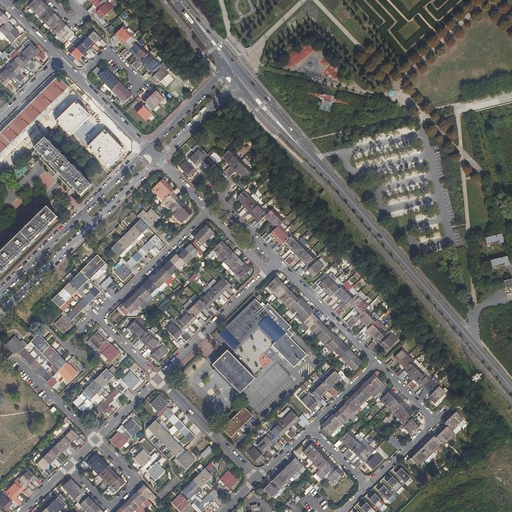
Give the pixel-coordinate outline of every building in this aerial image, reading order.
[(34,12),(44,3),(40,0),(34,0),(28,6),(31,8),(34,12)] [(104,0),(96,8),(99,10),(97,12),(103,19),(113,9),(104,0)] [(40,18),(49,9),(44,3),(34,12),(40,18)] [(46,24),(55,15),(49,9),(40,18),(46,24)] [(51,29),(60,21),(55,15),(46,24),(48,26),(51,29)] [(0,29),(0,30),(7,23),(9,21),(3,16),(0,18),(0,29)] [(57,35),(66,26),(60,21),(51,29),(57,35)] [(0,30),(6,37),(14,30),(7,23),(0,30)] [(68,40),(74,35),(66,26),(57,35),(55,37),(60,43),(63,41),(65,39),(68,41),(68,40)] [(16,40),(20,36),(14,30),(6,37),(13,44),(16,40)] [(92,30),(87,36),(94,44),(100,38),(92,30)] [(126,31),(111,45),(114,48),(121,41),(124,44),(132,36),(126,31)] [(94,44),(87,36),(81,41),(90,51),(95,56),(97,53),(91,47),(94,44)] [(137,42),(132,36),(124,44),(129,50),(137,42)] [(25,49),(33,57),(39,52),(31,43),(31,44),(28,41),(23,47),(25,49)] [(90,51),(81,41),(75,47),(83,55),(86,52),(93,58),(95,56),(90,51)] [(143,48),(137,42),(129,50),(132,53),(135,56),(143,48)] [(11,46),(3,53),(6,56),(14,49),(11,46)] [(83,55),(75,47),(69,53),(83,67),(86,64),(80,58),(83,55)] [(141,61),(149,54),(143,48),(135,56),(138,59),(132,66),(134,68),(139,63),(141,61)] [(27,63),(33,57),(25,49),(19,55),(27,63)] [(132,53),(129,50),(127,52),(123,57),(125,59),(132,53)] [(146,67),(154,59),(149,54),(141,61),(146,67)] [(19,55),(14,61),(22,69),(27,63),(19,55)] [(152,73),(160,65),(154,59),(146,67),(152,73)] [(14,61),(8,66),(16,74),(22,69),(14,61)] [(169,74),(160,65),(152,73),(155,76),(152,78),(158,85),(169,74)] [(16,74),(8,66),(2,72),(10,80),(16,74)] [(97,68),(93,72),(105,84),(113,76),(106,69),(102,73),(97,68)] [(2,72),(0,73),(0,81),(4,86),(10,80),(2,72)] [(54,75),(0,131),(0,154),(65,91),(67,88),(54,75)] [(119,83),(113,76),(105,84),(112,90),(119,83)] [(126,89),(119,83),(112,90),(118,97),(126,89)] [(132,96),(126,89),(118,97),(125,104),(132,96)] [(154,89),(148,94),(158,104),(164,98),(154,89)] [(148,94),(143,100),(146,104),(152,110),(158,104),(148,94)] [(150,112),(152,110),(146,104),(144,106),(142,104),(136,111),(145,120),(152,114),(150,112)] [(81,196),(92,185),(45,138),(34,149),(81,196)] [(194,152),(200,147),(197,144),(192,150),(194,152)] [(210,157),(215,152),(213,150),(208,154),(200,147),(194,152),(202,161),(209,167),(212,164),(207,160),(206,158),(208,155),(210,157)] [(228,163),(236,155),(230,149),(221,158),(215,152),(210,157),(215,162),(218,166),(224,160),(228,163)] [(202,161),(194,152),(188,158),(189,159),(191,161),(198,168),(199,169),(203,173),(206,171),(199,164),(202,161)] [(227,175),(242,161),(236,155),(228,163),(231,166),(225,172),(227,175)] [(191,161),(189,159),(180,167),(190,178),(199,169),(198,168),(191,161)] [(239,175),(247,166),(242,161),(227,175),(230,177),(236,171),(239,175)] [(241,189),(247,183),(245,180),(253,172),(247,166),(239,175),(242,178),(236,184),(240,188),(241,189)] [(152,190),(158,196),(168,186),(163,180),(152,190)] [(168,186),(158,196),(164,201),(172,193),(174,191),(168,186)] [(242,205),(251,197),(245,191),(236,199),(234,196),(228,202),(228,204),(233,208),(239,202),(242,205)] [(164,201),(162,203),(168,209),(178,199),(172,193),(164,201)] [(241,217),(256,202),(259,199),(254,194),(251,197),(242,205),(245,208),(239,214),(241,217)] [(178,199),(168,209),(173,215),(181,207),(183,205),(178,199)] [(253,217),(262,208),(256,202),(241,217),(244,220),(250,213),(253,217)] [(0,273),(57,218),(47,207),(0,252),(0,273)] [(181,207),(173,215),(182,223),(192,213),(186,207),(183,210),(181,207)] [(264,217),(268,214),(262,208),(253,217),(257,220),(250,226),(253,229),(258,224),(264,217)] [(151,209),(140,220),(141,220),(148,228),(150,226),(151,227),(160,218),(151,209)] [(270,223),(279,215),(273,209),(268,214),(264,217),(270,223)] [(279,226),(282,223),(284,221),(279,215),(270,223),(276,229),(279,226)] [(141,220),(135,226),(142,234),(148,228),(141,220)] [(285,232),(288,229),(282,223),(279,226),(276,229),(269,236),(264,240),(267,243),(273,237),(276,240),(285,232)] [(135,226),(129,232),(137,239),(142,234),(135,226)] [(200,232),(208,240),(214,233),(206,226),(200,232)] [(129,232),(124,237),(131,245),(137,239),(129,232)] [(193,242),(199,247),(201,245),(202,246),(208,240),(200,232),(194,238),(196,240),(193,242)] [(285,243),(291,237),(285,232),(276,240),(282,246),(285,243)] [(155,235),(149,241),(155,246),(160,241),(155,235)] [(290,249),(299,241),(293,235),(291,237),(285,243),(290,249)] [(124,237),(118,243),(125,250),(131,245),(124,237)] [(299,241),(304,247),(308,243),(302,238),(299,241)] [(149,241),(144,246),(149,252),(155,246),(149,241)] [(161,241),(156,246),(160,251),(166,245),(161,241)] [(296,255),(304,247),(299,241),(290,249),(296,255)] [(185,250),(193,258),(199,252),(196,250),(199,247),(193,242),(191,244),(185,250)] [(213,251),(218,257),(227,248),(222,242),(215,248),(213,251)] [(118,243),(112,249),(120,256),(125,250),(118,243)] [(144,246),(138,252),(143,257),(149,252),(144,246)] [(155,257),(160,251),(155,247),(150,252),(155,257)] [(302,261),(310,252),(304,247),(296,255),(302,261)] [(218,257),(224,262),(233,253),(227,248),(218,257)] [(125,250),(120,256),(122,258),(122,259),(128,253),(125,250)] [(178,257),(184,263),(186,265),(193,258),(185,250),(178,257)] [(138,252),(132,257),(138,263),(143,257),(138,252)] [(308,266),(316,258),(310,252),(302,261),(307,266),(308,266)] [(224,262),(229,268),(238,259),(233,253),(224,262)] [(170,262),(178,270),(184,263),(178,257),(176,255),(170,262)] [(126,263),(132,269),(138,263),(132,257),(126,263)] [(129,271),(132,269),(126,263),(122,259),(122,258),(120,261),(120,262),(123,264),(117,270),(114,272),(123,282),(132,273),(129,271)] [(318,261),(316,258),(308,266),(310,268),(308,271),(314,277),(327,264),(321,258),(318,261)] [(235,274),(244,265),(238,259),(229,268),(235,274)] [(100,292),(104,289),(101,286),(100,286),(95,281),(92,278),(100,270),(91,261),(81,272),(89,280),(96,287),(100,292)] [(123,264),(120,262),(114,268),(117,270),(123,264)] [(170,262),(163,268),(171,276),(178,270),(170,262)] [(250,270),(244,265),(235,274),(241,279),(250,270)] [(163,268),(156,275),(164,283),(171,276),(163,268)] [(81,272),(75,278),(83,285),(89,280),(81,272)] [(320,284),(317,281),(311,287),(316,293),(323,287),(326,290),(335,282),(337,280),(332,273),(320,284)] [(150,281),(157,288),(158,289),(164,283),(156,275),(150,281)] [(225,291),(231,285),(227,281),(222,277),(217,282),(225,291)] [(273,292),(282,283),(276,277),(267,286),(273,292)] [(75,278),(69,284),(77,291),(83,285),(75,278)] [(344,285),(338,279),(337,280),(335,282),(341,288),(343,286),(344,285)] [(149,280),(142,287),(150,295),(157,288),(150,281),(149,280)] [(222,294),(225,291),(217,282),(211,288),(226,303),(228,300),(222,294)] [(341,288),(335,282),(326,290),(329,293),(322,299),(326,303),(330,298),(334,294),(341,288)] [(347,282),(343,286),(349,291),(349,292),(353,288),(347,282)] [(288,289),(282,283),(273,292),(279,298),(288,289)] [(69,284),(64,289),(71,297),(77,291),(69,284)] [(349,291),(343,286),(341,288),(334,294),(340,300),(349,291)] [(101,292),(100,292),(96,287),(90,293),(95,298),(101,292)] [(136,293),(144,301),(150,295),(142,287),(136,293)] [(211,288),(205,293),(213,302),(216,299),(223,305),(226,303),(211,288)] [(64,289),(58,295),(65,302),(71,297),(64,289)] [(288,289),(279,298),(284,304),(293,295),(288,289)] [(354,297),(349,292),(349,291),(340,300),(343,303),(334,311),(337,314),(342,310),(349,303),(352,299),(354,297)] [(90,293),(84,298),(89,304),(95,298),(90,293)] [(129,300),(137,308),(144,301),(136,293),(129,300)] [(205,293),(199,299),(208,307),(213,302),(205,293)] [(354,297),(352,299),(349,303),(354,309),(356,308),(363,300),(357,294),(354,297)] [(58,295),(52,300),(60,308),(65,302),(58,295)] [(293,295),(284,304),(290,310),(293,307),(299,301),(293,295)] [(84,298),(78,304),(84,309),(89,304),(84,298)] [(198,298),(192,303),(202,313),(205,310),(212,317),(214,314),(210,309),(208,307),(199,299),(198,298)] [(162,304),(165,308),(171,302),(168,299),(162,304)] [(240,344),(270,314),(255,299),(225,328),(240,344)] [(293,307),(300,313),(307,306),(301,299),(299,301),(293,307)] [(131,314),(137,308),(129,300),(123,306),(131,314)] [(360,315),(366,309),(369,306),(363,300),(356,308),(354,309),(358,312),(360,315)] [(192,303),(186,309),(188,311),(196,319),(202,313),(192,303)] [(73,309),(78,315),(84,309),(78,304),(73,309)] [(307,306),(300,313),(306,320),(312,314),(314,312),(307,306)] [(67,315),(72,320),(78,315),(73,309),(67,315)] [(360,315),(359,316),(357,318),(360,320),(362,322),(363,323),(371,315),(366,309),(360,315)] [(188,311),(182,316),(190,324),(193,321),(195,323),(198,321),(196,319),(188,311)] [(70,323),(72,320),(67,315),(64,313),(62,315),(63,316),(55,325),(64,333),(72,325),(70,323)] [(306,320),(303,323),(309,329),(318,320),(312,314),(306,320)] [(360,338),(366,332),(375,323),(377,321),(371,315),(363,323),(366,326),(364,328),(357,335),(360,338)] [(182,316),(177,322),(185,330),(187,332),(189,330),(187,328),(190,324),(182,316)] [(353,317),(346,323),(349,326),(353,322),(355,320),(353,317)] [(131,331),(134,335),(143,326),(137,320),(128,328),(127,330),(122,335),(125,337),(130,332),(131,331)] [(318,320),(309,329),(314,335),(324,326),(318,320)] [(182,333),(188,340),(191,337),(187,332),(185,330),(177,322),(174,325),(172,323),(166,329),(176,339),(182,333)] [(362,340),(367,334),(368,334),(372,337),(380,329),(375,323),(366,332),(360,338),(362,340)] [(140,340),(148,332),(143,326),(134,335),(140,340)] [(324,326),(314,335),(320,340),(329,331),(324,326)] [(380,341),(386,335),(380,329),(372,337),(374,339),(372,341),(373,342),(371,343),(368,346),(371,349),(373,348),(380,341)] [(329,331),(320,340),(326,346),(328,344),(335,337),(329,331)] [(19,354),(24,349),(26,346),(24,344),(23,345),(17,339),(21,335),(19,332),(5,346),(13,353),(14,354),(16,352),(19,354)] [(101,351),(109,343),(98,332),(90,341),(98,349),(98,348),(101,351)] [(142,342),(146,346),(154,337),(149,332),(148,332),(140,340),(139,342),(134,347),(136,349),(142,342)] [(304,352),(285,333),(272,345),(294,367),(308,354),(310,356),(312,353),(307,348),(304,352)] [(60,355),(65,350),(50,334),(45,339),(60,355)] [(388,337),(386,335),(380,341),(382,343),(380,344),(387,351),(397,340),(391,334),(390,335),(388,337)] [(37,348),(44,341),(38,335),(36,337),(31,342),(37,348)] [(328,344),(334,351),(342,343),(336,336),(335,337),(328,344)] [(142,355),(145,358),(151,352),(157,346),(160,343),(154,337),(146,346),(149,349),(142,355)] [(42,354),(49,347),(44,341),(37,348),(42,354)] [(120,353),(109,343),(101,351),(98,353),(101,356),(103,354),(108,359),(111,362),(120,353)] [(342,343),(334,351),(341,357),(349,350),(342,343)] [(157,346),(151,352),(154,354),(152,356),(158,363),(168,353),(162,346),(160,349),(157,346)] [(55,352),(49,347),(42,354),(48,359),(55,352)] [(24,360),(30,355),(24,349),(19,354),(24,360)] [(400,364),(409,356),(403,349),(394,358),(400,364)] [(240,394),(255,379),(227,350),(212,365),(240,394)] [(349,350),(341,357),(347,364),(355,356),(349,350)] [(61,358),(55,352),(48,359),(54,365),(61,358)] [(48,359),(42,354),(40,356),(45,362),(48,359)] [(30,366),(35,361),(30,355),(24,360),(30,366)] [(355,356),(347,364),(354,371),(362,363),(355,356)] [(413,362),(414,361),(409,356),(400,364),(406,370),(413,362)] [(66,364),(61,358),(54,365),(59,371),(61,369),(66,364)] [(419,368),(422,365),(416,360),(414,361),(413,362),(419,368)] [(41,366),(35,361),(30,366),(36,372),(41,366)] [(413,362),(406,370),(405,371),(407,373),(410,377),(419,368),(413,362)] [(69,366),(66,364),(61,369),(63,372),(61,374),(69,382),(77,374),(69,366)] [(427,372),(427,371),(422,365),(419,368),(410,377),(413,380),(407,386),(410,388),(427,372)] [(47,372),(41,366),(36,372),(41,377),(47,372)] [(331,368),(326,373),(327,375),(335,383),(339,380),(345,386),(347,384),(337,374),(335,371),(331,368)] [(109,371),(107,369),(101,375),(109,383),(114,377),(112,375),(109,371)] [(337,374),(347,384),(350,381),(340,371),(339,372),(337,374)] [(52,378),(47,372),(41,377),(47,383),(52,378)] [(121,384),(127,389),(128,387),(131,389),(139,381),(130,372),(122,380),(121,379),(119,381),(121,384)] [(430,379),(432,378),(427,372),(410,388),(412,391),(418,385),(422,388),(430,379)] [(109,383),(101,375),(95,381),(103,388),(109,383)] [(327,375),(321,380),(330,389),(335,383),(327,375)] [(374,375),(368,381),(377,390),(382,384),(374,375)] [(53,377),(52,378),(47,383),(52,388),(58,383),(53,377)] [(117,380),(114,377),(109,383),(111,385),(117,380)] [(436,385),(439,383),(433,377),(432,378),(430,379),(436,385)] [(427,394),(436,385),(430,379),(422,388),(427,394)] [(330,389),(321,380),(315,386),(324,394),(330,389)] [(103,388),(95,381),(89,386),(97,394),(103,388)] [(194,404),(201,398),(184,381),(177,388),(194,404)] [(368,381),(362,386),(371,395),(377,390),(368,381)] [(121,395),(127,389),(121,384),(115,390),(121,395)] [(445,394),(436,385),(427,394),(430,396),(428,397),(435,404),(445,394)] [(91,400),(97,394),(89,386),(84,392),(91,400)] [(324,394),(315,386),(310,392),(318,400),(320,402),(324,406),(327,404),(321,398),(324,394)] [(362,386),(356,392),(365,401),(371,395),(362,386)] [(106,391),(103,388),(97,394),(99,396),(100,397),(106,391)] [(115,401),(121,395),(115,390),(110,395),(115,401)] [(89,402),(91,400),(84,392),(82,394),(74,403),(82,412),(91,403),(89,402)] [(318,400),(310,392),(307,394),(305,392),(298,398),(311,411),(320,402),(318,400)] [(356,392),(350,397),(359,407),(362,404),(365,406),(368,404),(365,401),(356,392)] [(380,400),(386,406),(394,397),(395,397),(389,392),(384,397),(380,400)] [(99,396),(97,394),(91,400),(93,401),(94,402),(99,396)] [(109,406),(115,401),(110,395),(104,401),(109,406)] [(163,414),(168,409),(165,406),(168,404),(160,396),(150,405),(158,413),(156,415),(159,417),(163,414)] [(345,403),(346,404),(354,412),(359,407),(350,397),(345,403)] [(395,397),(394,397),(386,406),(391,412),(400,403),(395,397)] [(103,412),(109,406),(104,401),(98,407),(103,412)] [(214,425),(220,418),(204,401),(197,408),(214,425)] [(400,403),(391,412),(397,417),(406,409),(400,403)] [(346,404),(340,410),(348,419),(354,413),(354,412),(346,404)] [(100,415),(103,412),(98,407),(95,410),(100,415)] [(231,438),(253,416),(244,407),(222,429),(231,438)] [(288,407),(282,413),(285,416),(291,410),(288,407)] [(174,415),(168,409),(163,414),(168,420),(174,415)] [(401,425),(411,415),(411,414),(406,409),(397,417),(395,420),(400,426),(401,425)] [(303,428),(305,425),(291,410),(285,416),(293,424),(297,421),(303,428)] [(342,424),(343,424),(348,419),(340,410),(334,416),(342,424)] [(453,410),(448,415),(458,425),(464,420),(453,410)] [(179,420),(174,415),(168,420),(174,426),(179,420)] [(333,415),(327,420),(336,429),(342,424),(334,416),(333,415)] [(411,415),(401,425),(410,434),(420,424),(411,415)] [(445,424),(455,434),(461,429),(461,428),(458,425),(448,415),(442,421),(445,424)] [(285,416),(279,421),(288,430),(293,424),(285,416)] [(122,426),(119,428),(129,438),(132,436),(141,428),(132,420),(124,428),(122,426)] [(185,426),(179,420),(174,426),(179,431),(185,426)] [(336,429),(327,420),(321,426),(330,435),(331,434),(336,429)] [(458,425),(461,428),(466,423),(464,420),(458,425)] [(156,421),(154,422),(148,429),(154,434),(161,427),(156,421)] [(288,430),(279,421),(273,427),(282,436),(288,430)] [(449,440),(452,442),(455,439),(453,436),(455,434),(445,424),(439,429),(449,440)] [(191,432),(185,426),(179,431),(185,437),(191,432)] [(161,427),(154,434),(159,440),(167,432),(161,427)] [(282,436),(273,427),(267,433),(276,441),(282,436)] [(70,428),(64,433),(72,442),(78,436),(70,428)] [(129,438),(119,428),(117,430),(119,432),(111,441),(119,449),(128,441),(127,440),(129,438)] [(442,444),(443,446),(449,440),(439,429),(433,435),(442,444)] [(346,445),(355,437),(349,431),(343,437),(341,439),(346,445)] [(173,438),(167,432),(159,440),(165,446),(173,438)] [(196,437),(191,432),(185,437),(191,443),(196,437)] [(72,442),(64,433),(58,439),(67,448),(72,442)] [(276,441),(267,433),(265,435),(263,433),(260,436),(262,438),(270,447),(273,444),(276,441)] [(426,439),(436,450),(442,444),(433,435),(432,434),(426,439)] [(352,451),(352,450),(360,442),(355,437),(346,445),(352,451)] [(178,444),(173,438),(165,446),(170,452),(178,444)] [(264,453),(271,459),(273,456),(267,450),(270,447),(262,438),(256,444),(259,447),(264,453)] [(67,448),(58,439),(52,445),(61,453),(64,450),(67,448)] [(433,453),(436,450),(426,439),(420,445),(432,458),(435,455),(433,453)] [(277,443),(276,441),(273,444),(280,450),(282,448),(277,443)] [(308,458),(319,448),(313,442),(312,443),(310,441),(305,446),(307,448),(303,452),(308,458)] [(358,456),(366,448),(360,442),(352,450),(358,456)] [(184,449),(178,444),(170,452),(176,457),(184,449)] [(61,453),(52,445),(47,450),(55,459),(61,453)] [(414,451),(420,457),(426,463),(427,464),(433,458),(432,458),(420,445),(416,449),(414,451)] [(203,458),(212,449),(209,446),(200,455),(203,458)] [(264,453),(259,447),(257,450),(254,447),(248,453),(258,464),(264,457),(262,455),(264,453)] [(324,453),(319,448),(308,458),(314,463),(324,454),(324,453)] [(366,459),(372,454),(366,448),(358,456),(363,462),(366,459)] [(186,452),(184,449),(176,457),(178,460),(186,469),(195,460),(187,451),(186,452)] [(55,459),(47,450),(41,456),(49,465),(52,462),(55,459)] [(139,470),(142,473),(146,469),(155,460),(152,457),(151,458),(143,450),(134,459),(142,467),(139,470)] [(422,469),(424,467),(425,466),(424,465),(426,463),(420,457),(414,451),(408,456),(410,458),(415,463),(420,469),(421,468),(422,469)] [(374,456),(372,454),(366,459),(368,462),(367,464),(373,470),(383,460),(377,453),(374,456)] [(41,456),(39,454),(33,460),(43,471),(49,465),(41,456)] [(87,463),(93,469),(102,460),(96,454),(87,463)] [(324,454),(314,463),(313,464),(319,470),(329,460),(324,454)] [(287,462),(297,472),(303,466),(302,465),(293,456),(287,462)] [(56,460),(55,459),(52,462),(58,467),(61,465),(56,460)] [(93,469),(99,475),(108,466),(102,460),(93,469)] [(157,462),(155,460),(146,469),(148,471),(147,472),(155,480),(164,471),(156,463),(157,462)] [(320,471),(325,476),(332,468),(335,466),(329,460),(319,470),(320,471)] [(281,467),(292,478),(297,472),(287,462),(281,467)] [(99,475),(104,481),(113,472),(108,466),(99,475)] [(212,466),(207,471),(212,476),(217,471),(212,466)] [(286,483),(292,478),(281,467),(276,473),(286,483)] [(332,468),(325,476),(334,485),(344,475),(337,468),(335,471),(332,468)] [(392,470),(389,473),(392,477),(399,483),(402,480),(405,484),(410,478),(401,468),(395,474),(392,470)] [(27,469),(22,474),(30,483),(32,481),(34,482),(35,481),(40,486),(42,483),(27,469)] [(205,469),(199,475),(206,482),(212,477),(212,476),(207,471),(205,469)] [(104,481),(110,487),(119,478),(113,472),(104,481)] [(218,483),(219,484),(224,489),(227,487),(229,489),(237,481),(229,472),(218,483)] [(276,473),(270,478),(273,481),(278,487),(280,489),(286,483),(276,473)] [(30,483),(22,474),(16,480),(25,488),(26,490),(31,495),(33,492),(27,486),(30,483)] [(193,480),(201,488),(206,482),(199,475),(193,480)] [(399,483),(392,477),(386,483),(383,479),(380,482),(383,485),(390,492),(393,489),(396,492),(402,486),(399,483)] [(119,478),(110,487),(115,492),(125,483),(119,478)] [(77,486),(71,479),(63,487),(69,494),(77,486)] [(25,488),(16,480),(10,485),(19,494),(25,488)] [(193,480),(188,486),(195,494),(201,488),(193,480)] [(278,487),(273,481),(270,484),(267,481),(261,487),(271,497),(278,491),(276,489),(278,487)] [(219,484),(213,489),(219,495),(224,489),(219,484)] [(13,500),(19,506),(22,504),(17,499),(18,497),(17,496),(19,494),(10,485),(4,491),(13,500)] [(139,491),(148,500),(153,494),(145,485),(139,491)] [(393,495),(390,492),(383,485),(378,491),(374,488),(371,490),(375,494),(382,500),(384,498),(387,501),(393,495)] [(69,494),(77,503),(84,497),(81,494),(83,492),(77,486),(69,494)] [(183,493),(189,499),(195,494),(188,486),(182,492),(183,493)] [(213,489),(208,495),(213,500),(219,495),(213,489)] [(10,502),(13,500),(4,491),(0,495),(0,504),(6,510),(12,504),(10,502)] [(146,509),(151,504),(148,500),(139,491),(133,496),(142,505),(146,509)] [(180,494),(176,498),(172,502),(181,511),(191,502),(189,499),(183,493),(181,495),(180,494)] [(60,510),(66,504),(62,501),(58,496),(56,494),(52,498),(49,494),(47,497),(60,510)] [(385,504),(382,500),(375,494),(369,500),(365,496),(363,499),(366,502),(373,509),(375,507),(379,510),(385,504)] [(208,495),(202,501),(207,506),(213,500),(208,495)] [(136,511),(142,505),(133,496),(127,502),(136,511)] [(44,506),(50,511),(58,511),(60,510),(47,497),(44,499),(48,502),(44,506)] [(77,503),(86,511),(94,503),(88,497),(86,499),(84,497),(77,503)] [(196,506),(201,511),(207,506),(202,501),(196,506)] [(125,511),(134,511),(136,511),(127,502),(121,508),(125,511)] [(375,511),(373,509),(366,502),(360,508),(357,505),(354,508),(357,511),(358,511),(375,511)] [(94,503),(86,511),(97,511),(100,510),(94,503)]
